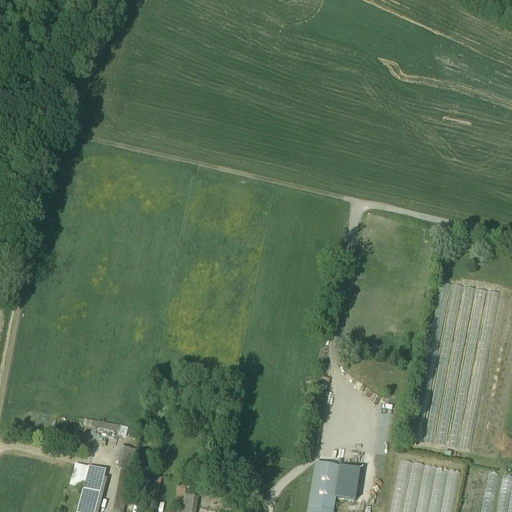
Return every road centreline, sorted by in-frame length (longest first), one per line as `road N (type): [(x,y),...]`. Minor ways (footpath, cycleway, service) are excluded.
road 1 (track): [(0,426),(38,235),(118,0)]
road 2 (track): [(344,201),(75,135)]
